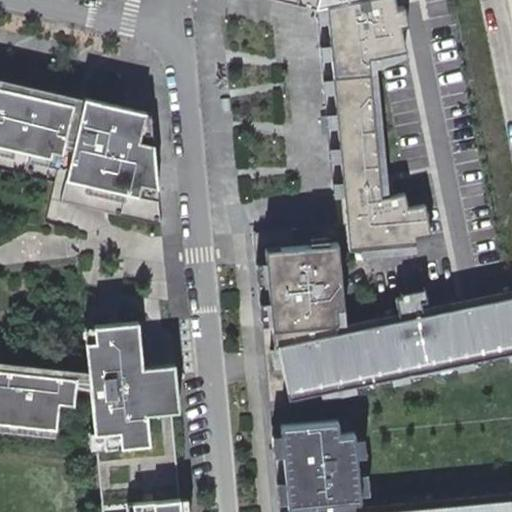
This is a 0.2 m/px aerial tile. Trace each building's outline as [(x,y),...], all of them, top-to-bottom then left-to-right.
[(390,196),(378,67),(373,67),(372,57),(383,54),(378,31),(380,31),(378,14),(396,10),(394,0),(362,0),(321,8),(341,227),(257,235),(265,317),(307,313),(308,324),(349,320),(341,238),(352,236),(353,247),(387,244),(383,222),(417,215),(413,191),(390,196)] [(67,108),(0,95),(0,157),(44,165),(45,160),(54,161),(51,176),(58,177),(52,213),(153,237),(145,119),(78,106),(75,125),(64,123),(67,108)] [(511,294),(281,345),(292,394),(511,346),(511,294)] [(94,336),(84,337),(95,442),(146,437),(143,409),(176,406),(172,361),(139,364),(135,319),(93,323),(94,336)] [(0,417),(72,424),(73,405),(77,369),(0,362),(0,417)] [(282,421),(291,511),(511,511),(511,494),(365,510),(357,428),(343,429),(341,415),(282,421)] [(176,511),(174,493),(134,497),(135,511),(176,511)]
